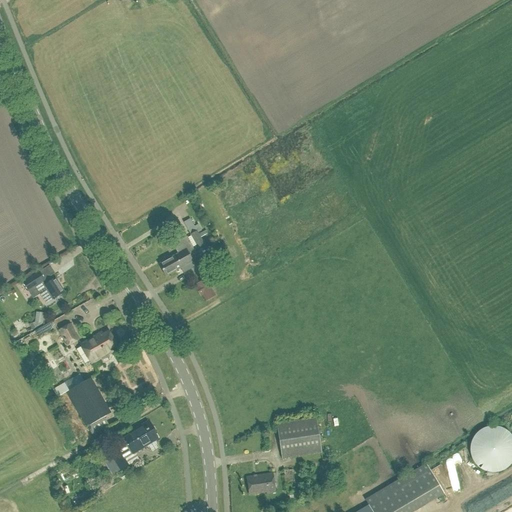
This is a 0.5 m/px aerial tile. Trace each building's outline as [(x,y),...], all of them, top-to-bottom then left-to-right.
[(197,249),(204,245),(197,231),(190,235),(197,249)] [(182,262),(190,257),(196,254),(186,237),(172,245),(177,254),(182,262)] [(212,256),(216,263),(218,267),(228,262),(223,251),(212,256)] [(177,254),(158,265),(165,277),(181,268),(184,273),(195,266),(192,261),(192,262),(190,257),(182,262),(177,254)] [(204,269),(216,263),(212,256),(201,262),(204,269)] [(35,287),(46,304),(64,293),(55,279),(45,286),(42,282),(45,280),(40,272),(23,284),(28,292),(35,287)] [(210,288),(199,294),(201,296),(202,295),(206,302),(215,297),(210,288)] [(34,320),(28,324),(31,328),(41,321),(35,312),(31,315),(34,320)] [(67,347),(79,340),(70,324),(58,331),(67,347)] [(116,345),(108,332),(100,337),(98,335),(81,345),(92,364),(101,359),(103,362),(106,363),(111,360),(112,356),(110,354),(113,352),(111,348),(116,345)] [(81,373),(49,388),(53,396),(64,391),(80,426),(101,416),(81,373)] [(282,459),(322,454),(316,418),(276,424),(282,459)] [(151,429),(147,422),(133,431),(134,432),(114,444),(119,453),(109,459),(117,474),(129,467),(125,460),(158,440),(154,434),(155,433),(155,431),(153,428),(152,428),(151,429)] [(489,472),(491,472),(493,473),(495,472),(497,472),(499,472),(501,471),(502,470),(504,469),(506,468),(508,467),(509,466),(510,464),(511,463),(511,462),(511,436),(510,435),(509,433),(508,432),(506,430),(504,429),(502,428),(501,428),(499,427),(497,427),(495,426),(493,426),(491,426),(489,427),(487,427),(485,428),(483,428),(481,429),(479,430),(478,432),(476,433),(475,435),(474,436),(473,438),(472,440),(471,442),(470,443),(470,445),(470,447),(470,449),(470,451),(470,453),(470,455),(471,457),(472,459),(473,461),(474,463),(475,464),(476,466),(478,467),(479,468),(481,469),(483,470),(485,471),(487,472),(489,472)] [(274,493),(271,474),(247,478),(250,495),(268,492),(268,494),(274,493)]
